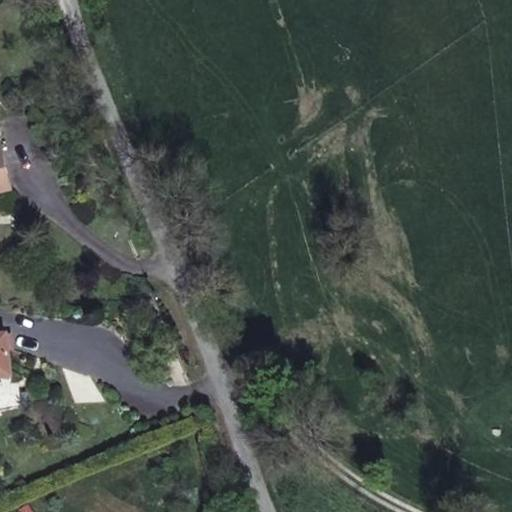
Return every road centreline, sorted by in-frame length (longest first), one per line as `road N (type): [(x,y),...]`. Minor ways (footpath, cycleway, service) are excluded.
road 1 (unclassified): [(73,0),(153,263),(272,511)]
road 2 (track): [(207,375),(413,511)]
